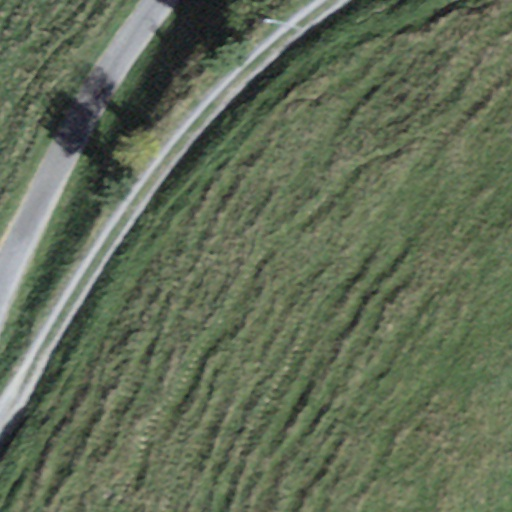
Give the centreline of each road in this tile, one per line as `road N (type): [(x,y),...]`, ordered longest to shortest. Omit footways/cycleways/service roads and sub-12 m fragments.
road 1 (track): [(334,0),(259,57),(191,128),(0,422)]
road 2 (unclassified): [(0,288),(85,111),(162,0)]
